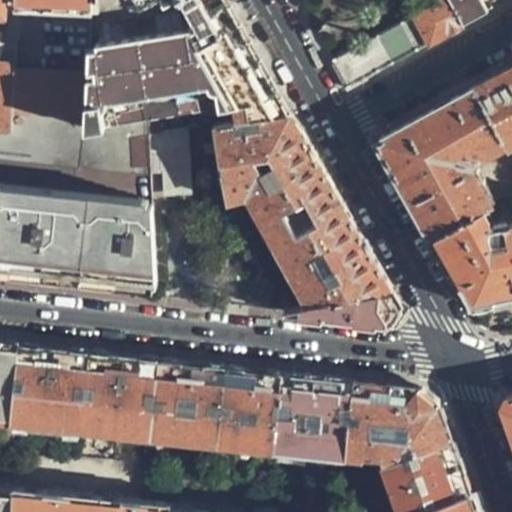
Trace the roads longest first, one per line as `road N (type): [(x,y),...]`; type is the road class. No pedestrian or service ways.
road 1 (residential): [(0,312),(458,369)]
road 2 (residential): [(458,369),(441,322),(334,127)]
road 3 (residential): [(511,30),(334,127)]
road 4 (residential): [(507,511),(458,369)]
road 5 (residential): [(334,127),(259,0)]
